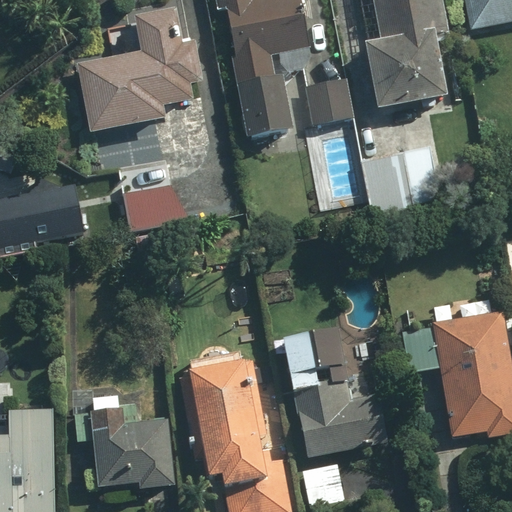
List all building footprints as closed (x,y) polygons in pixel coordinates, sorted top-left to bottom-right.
[(271,85),(267,62),(306,55),(296,0),(212,0),(214,13),(221,12),(228,57),(227,57),(242,145),(280,138),(280,137),(288,135),(279,83),(271,85)] [(370,0),(379,41),(360,45),(376,118),(443,104),(429,38),(446,35),(438,0),(370,0)] [(511,0),(460,0),(467,34),(511,25),(511,0)] [(132,21),(139,58),(76,69),(88,136),(158,124),(156,111),(188,106),(185,90),(200,87),(193,48),(181,50),(174,13),(132,21)] [(347,82),(302,88),(308,129),(353,123),(347,82)] [(429,152),(360,166),(371,222),(440,208),(429,152)] [(72,187),(0,201),(0,251),(81,235),(72,187)] [(179,189),(121,201),(129,236),(186,224),(179,189)] [(450,441),(483,436),(484,443),(511,438),(511,391),(500,316),(431,327),(450,441)] [(336,335),(276,345),(296,464),(384,449),(375,399),(348,404),(336,335)] [(288,511),(280,462),(269,464),(252,364),(182,376),(202,495),(226,491),(229,511),(288,511)] [(86,415),(93,493),(135,489),(136,495),(169,492),(169,485),(172,485),(166,424),(121,428),(120,412),(86,415)] [(49,511),(49,416),(4,416),(4,439),(0,439),(0,511),(49,511)] [(334,463),(297,471),(306,511),(343,503),(334,463)]
